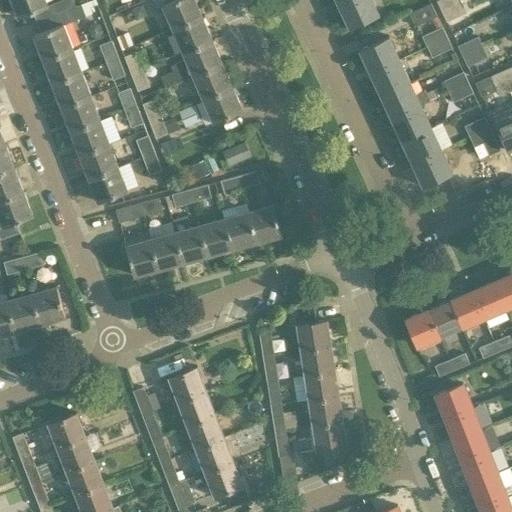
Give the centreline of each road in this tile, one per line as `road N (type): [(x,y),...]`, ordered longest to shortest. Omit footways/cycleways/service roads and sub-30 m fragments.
road 1 (residential): [(113,347),(0,52)]
road 2 (residential): [(342,257),(229,0)]
road 3 (residential): [(408,233),(303,0)]
road 4 (residential): [(113,347),(188,319),(221,297),(342,257)]
road 5 (residential): [(424,460),(342,257)]
road 6 (residential): [(289,511),(424,460)]
road 7 (residential): [(0,398),(98,362),(113,347)]
